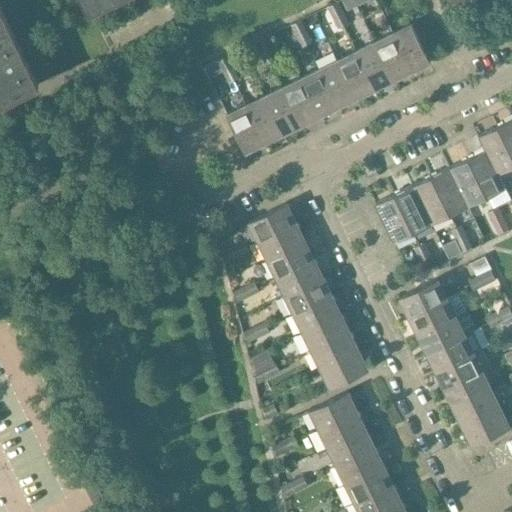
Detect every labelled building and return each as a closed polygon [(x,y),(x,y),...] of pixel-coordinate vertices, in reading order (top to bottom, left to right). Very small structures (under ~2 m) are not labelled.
[(82,0),(88,12),(112,0),(82,0)] [(381,0),(369,0),(375,10),(384,6),(381,0)] [(336,1),(327,6),(332,16),(342,12),(336,1)] [(0,30),(9,26),(0,6),(0,30)] [(342,12),(332,16),(338,28),(347,24),(342,12)] [(300,19),(290,24),(295,34),(305,30),(300,19)] [(411,23),(391,33),(410,71),(429,61),(411,23)] [(9,26),(0,30),(0,102),(1,103),(17,95),(21,93),(38,85),(25,59),(27,58),(23,49),(21,50),(9,26)] [(305,30),(295,34),(301,46),(311,42),(305,30)] [(391,33),(373,42),(392,80),(410,71),(391,33)] [(263,37),(254,42),(259,52),(268,47),(263,37)] [(373,42),(355,51),(373,89),(392,80),(373,42)] [(268,47),(259,52),(265,64),(274,60),(268,47)] [(355,51),(336,60),(355,98),(373,89),(355,51)] [(227,55),(217,60),(222,70),(231,65),(227,55)] [(336,60),(318,69),(337,107),(355,98),(336,60)] [(215,61),(206,65),(218,90),(226,86),(215,61)] [(231,65),(222,70),(228,82),(238,78),(231,65)] [(318,69),(300,77),(318,116),(337,107),(318,69)] [(300,77),(281,86),(300,124),(318,116),(300,77)] [(281,86),(263,95),(282,133),(300,124),(281,86)] [(263,95),(245,104),(263,142),(282,133),(263,95)] [(245,104),(226,114),(244,152),(263,142),(245,104)] [(511,117),(496,125),(511,157),(511,117)] [(511,157),(496,125),(477,135),(484,149),(485,149),(497,172),(511,164),(511,157)] [(485,149),(484,149),(467,158),(485,196),(505,186),(497,172),(485,149)] [(467,158),(448,167),(467,205),(485,196),(467,158)] [(448,167),(430,176),(449,214),(467,205),(448,167)] [(430,176),(412,185),(430,222),(449,214),(430,176)] [(412,185),(394,194),(412,231),(430,222),(412,185)] [(394,194),(375,203),(374,203),(393,241),(412,231),(394,194)] [(286,203),(248,221),(257,240),(295,221),(286,203)] [(497,207),(492,209),(487,212),(493,223),(502,218),(497,207)] [(502,218),(493,223),(498,234),(507,229),(502,218)] [(295,221),(257,240),(266,258),(304,240),(295,221)] [(460,225),(455,227),(450,229),(456,241),(465,236),(460,225)] [(465,236),(456,241),(461,252),(471,247),(465,236)] [(304,240),(266,258),(275,277),(313,258),(304,240)] [(244,241),(233,246),(237,256),(248,250),(244,241)] [(423,243),(419,245),(414,248),(419,259),(428,254),(423,243)] [(226,261),(237,256),(233,246),(221,252),(226,261)] [(428,254),(419,259),(424,270),(434,265),(428,254)] [(313,258),(275,277),(284,295),(322,276),(313,258)] [(490,270),(479,275),(484,284),(495,279),(490,270)] [(468,280),(470,285),(473,290),(484,284),(479,275),(468,280)] [(322,276),(284,295),(293,313),(331,295),(322,276)] [(436,278),(398,297),(408,316),(446,297),(436,278)] [(254,281),(243,286),(248,296),(258,291),(254,281)] [(236,302),(248,296),(243,286),(232,292),(236,302)] [(331,295),(293,313),(302,332),(340,313),(331,295)] [(446,297),(408,316),(417,334),(455,316),(446,297)] [(511,314),(508,306),(497,312),(502,321),(511,316),(511,314)] [(486,317),(488,322),(491,327),(502,321),(497,312),(486,317)] [(340,313),(302,332),(311,350),(349,331),(340,313)] [(455,316),(417,334),(426,352),(464,334),(455,316)] [(264,321),(254,327),(258,336),(269,331),(264,321)] [(246,342),(258,336),(254,327),(242,332),(246,342)] [(435,371),(473,352),(481,348),(472,330),(464,334),(426,352),(435,371)] [(349,331),(311,350),(320,368),(358,350),(349,331)] [(444,389),(482,370),(490,366),(481,348),(473,352),(435,371),(444,389)] [(358,350),(320,368),(329,387),(367,369),(358,350)] [(275,362),(264,367),(269,377),(279,371),(275,362)] [(257,382),(269,377),(264,367),(252,373),(257,382)] [(482,370),(444,389),(453,407),(491,389),(482,370)] [(491,389),(453,407),(462,426),(499,407),(491,389)] [(347,391),(309,410),(318,428),(356,410),(347,391)] [(262,409),(266,418),(277,413),(273,403),(262,409)] [(499,407),(462,426),(471,445),(509,426),(499,407)] [(356,410),(318,428),(327,447),(365,428),(356,410)] [(365,428),(327,447),(336,465),(374,447),(365,428)] [(293,435),(282,440),(287,449),(298,444),(293,435)] [(275,455),(287,449),(282,440),(271,446),(275,455)] [(374,447),(336,465),(345,483),(383,465),(374,447)] [(383,465),(345,483),(354,502),(392,483),(383,465)] [(302,476),(292,481),(296,490),(307,485),(302,476)] [(285,496),(296,490),(292,481),(280,486),(285,496)] [(392,483),(354,502),(358,511),(379,511),(401,502),(392,483)] [(405,511),(401,502),(379,511),(405,511)]
